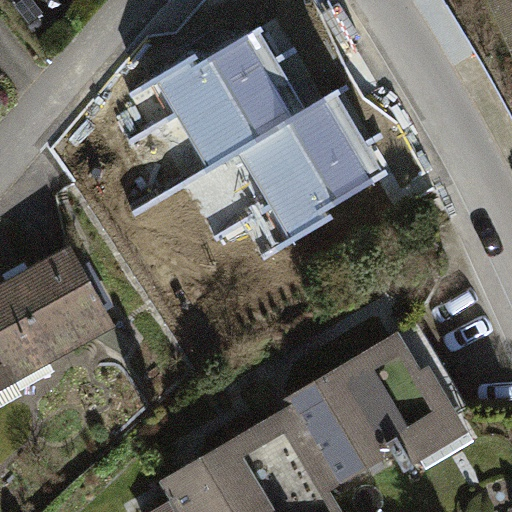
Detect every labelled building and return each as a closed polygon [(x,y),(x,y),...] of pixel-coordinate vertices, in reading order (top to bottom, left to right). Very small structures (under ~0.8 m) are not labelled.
[(511,0),(481,0),(511,68),(511,67),(511,0)] [(208,61),(202,50),(157,78),(181,117),(150,137),(212,237),(245,217),(269,254),(387,181),(283,14),(208,61)] [(66,244),(0,279),(0,385),(110,328),(66,244)] [(272,399),(276,405),(286,400),(334,480),(387,449),(397,467),(460,429),(438,392),(441,390),(424,363),(414,369),(390,329),(272,399)] [(276,405),(152,481),(163,499),(141,511),(325,511),(338,504),(326,485),(334,480),(286,400),(276,405)]
